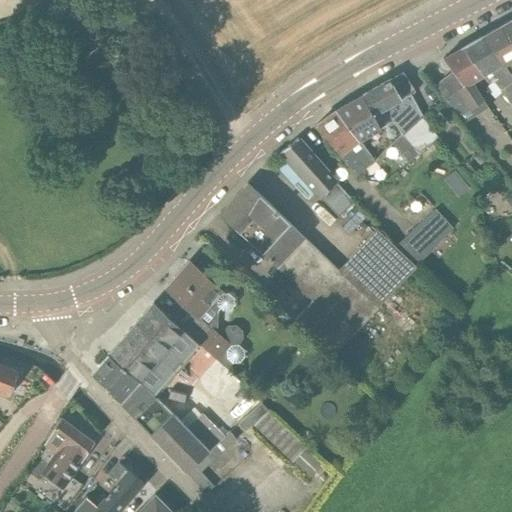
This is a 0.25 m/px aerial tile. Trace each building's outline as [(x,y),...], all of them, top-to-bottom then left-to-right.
[(511,19),(499,27),(511,43),(511,19)] [(511,74),(511,43),(499,27),(483,36),(511,74)] [(511,74),(483,36),(452,53),(473,82),(482,77),(489,85),(494,82),(511,105),(511,74)] [(458,117),(471,109),(484,100),(473,82),(452,53),(443,58),(453,72),(434,86),(458,117)] [(394,122),(403,135),(422,117),(411,94),(415,91),(404,72),(391,79),(390,79),(369,91),(388,125),(394,122)] [(360,141),(381,130),(380,129),(388,125),(369,91),(335,109),(360,141)] [(358,176),(366,169),(360,162),(370,154),(360,141),(335,109),(317,123),(358,176)] [(403,135),(419,154),(438,137),(422,117),(403,135)] [(392,144),(409,163),(419,154),(403,135),(392,144)] [(354,203),(298,139),(281,152),(306,184),(320,199),(321,198),(339,217),(354,203)] [(471,179),(477,174),(468,163),(461,167),(471,179)] [(339,270),(288,223),(269,204),(248,183),(220,215),(313,301),(295,321),(333,356),(379,308),(378,308),(340,268),(339,270)] [(416,266),(453,228),(436,210),(397,245),(416,266)] [(376,230),(340,268),(378,308),(416,268),(376,230)] [(190,262),(167,289),(194,313),(181,327),(184,330),(183,330),(217,360),(228,371),(232,366),(240,365),(245,360),(244,352),(238,347),(234,347),(231,344),(217,331),(219,328),(220,312),(222,309),(225,312),(231,311),(236,306),(235,300),(230,295),(228,296),(223,292),(223,291),(190,262)] [(181,333),(183,330),(184,330),(181,327),(155,304),(138,322),(168,349),(181,333)] [(135,325),(109,356),(140,382),(168,349),(138,322),(135,325)] [(168,349),(140,382),(156,397),(172,413),(208,451),(227,434),(232,440),(251,424),(265,411),(266,410),(259,403),(260,403),(228,371),(217,360),(183,330),(181,333),(168,349)] [(109,356),(93,374),(108,388),(107,389),(119,401),(118,402),(134,419),(156,397),(140,382),(109,356)] [(0,397),(9,401),(19,375),(0,367),(0,397)] [(265,411),(251,424),(308,479),(322,464),(265,411)] [(172,413),(149,435),(185,472),(187,471),(208,451),(172,413)] [(41,475),(62,491),(72,477),(77,470),(95,444),(60,419),(44,445),(55,454),(41,475)] [(208,451),(187,471),(192,477),(208,495),(215,488),(199,471),(232,440),(227,434),(208,451)] [(119,511),(144,483),(120,463),(109,476),(118,484),(99,508),(87,499),(76,511),(119,511)] [(148,511),(153,508),(157,511),(170,511),(154,496),(138,511),(148,511)]
